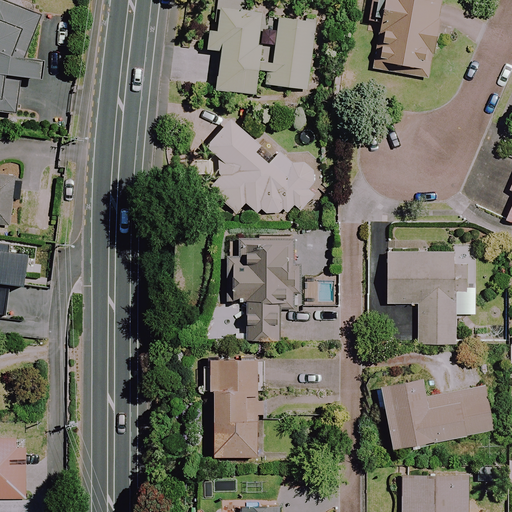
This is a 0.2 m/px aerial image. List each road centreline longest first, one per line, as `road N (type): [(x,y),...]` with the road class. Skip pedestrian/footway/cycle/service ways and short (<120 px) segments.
road 1 (secondary): [(110,511),(113,204),(133,0)]
road 2 (unknown): [(401,163),(365,199),(360,219),(347,511)]
road 3 (residential): [(401,163),(452,151),(511,19)]
